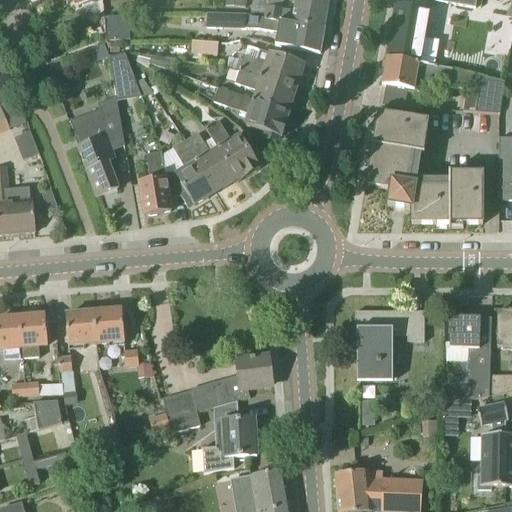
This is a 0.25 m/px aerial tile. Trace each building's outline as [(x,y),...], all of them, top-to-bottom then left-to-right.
[(253,0),(250,16),(264,19),(324,31),(328,0),(296,0),(293,15),(289,14),(289,12),(281,10),(282,0),(253,0)] [(434,69),(438,46),(439,43),(423,40),(428,11),(396,5),(387,59),(434,69)] [(250,16),(250,17),(207,16),(207,29),(262,32),(262,31),(277,34),(274,46),(287,48),(287,49),(320,55),(324,31),(264,19),(250,16)] [(504,17),(501,31),(499,44),(500,44),(511,46),(511,38),(511,18),(505,17),(504,17)] [(217,44),(193,42),(192,54),(216,55),(217,44)] [(242,60),(238,72),(294,91),(302,66),(269,55),(258,52),(255,62),(242,57),(242,60)] [(117,102),(140,99),(135,83),(124,55),(109,58),(115,98),(117,102)] [(152,57),(150,60),(148,64),(171,73),(176,61),(152,57)] [(466,91),(463,113),(499,115),(504,82),(453,73),(453,72),(434,69),(387,59),(382,87),(383,88),(383,87),(421,94),(422,84),(466,91)] [(256,93),(253,103),(255,104),(286,115),(287,114),(290,115),(290,113),(288,113),(294,91),(238,72),(233,86),(256,93)] [(140,99),(152,94),(150,90),(143,80),(135,83),(140,99)] [(157,85),(150,90),(152,94),(154,97),(162,91),(157,85)] [(213,105),(226,109),(249,117),(246,127),(265,134),(263,139),(276,144),(278,138),(282,139),(287,122),(284,121),(286,115),(255,104),(253,103),(217,90),(213,105)] [(118,114),(117,102),(115,98),(97,105),(99,112),(69,123),(79,148),(77,148),(96,199),(106,195),(107,197),(117,193),(116,191),(118,190),(108,164),(113,162),(110,154),(123,149),(118,114)] [(0,135),(10,132),(9,128),(25,122),(16,100),(1,106),(0,106),(0,135)] [(427,124),(400,119),(378,116),(375,136),(380,136),(378,148),(371,147),(371,148),(373,149),(368,181),(369,181),(381,182),(380,190),(389,191),(387,207),(411,211),(411,226),(436,226),(436,223),(448,223),(448,230),(450,230),(450,223),(462,223),(462,226),(482,226),(482,176),(450,176),(450,174),(448,174),(448,188),(416,188),(416,187),(410,186),(415,156),(424,157),(424,156),(422,155),(427,124)] [(211,141),(237,183),(236,181),(243,177),(244,179),(260,170),(258,167),(263,164),(256,153),(251,156),(240,137),(230,144),(218,123),(205,131),(211,141)] [(26,159),(38,154),(31,134),(18,139),(26,159)] [(197,136),(184,144),(215,193),(235,182),(236,184),(237,183),(211,141),(203,145),(197,136)] [(511,140),(498,140),(498,203),(511,202),(511,140)] [(168,197),(174,196),(180,194),(181,196),(180,197),(187,208),(192,205),(193,206),(215,193),(184,144),(172,151),(184,171),(176,176),(174,174),(164,176),(168,197)] [(171,213),(168,197),(164,176),(161,154),(145,156),(149,184),(138,186),(144,217),(147,217),(150,217),(157,216),(158,215),(171,213)] [(0,237),(34,234),(32,203),(9,205),(6,168),(0,168),(0,237)] [(53,193),(44,196),(49,212),(58,209),(53,193)] [(121,312),(93,314),(96,345),(108,345),(108,347),(124,346),(121,312)] [(448,319),(449,339),(448,350),(446,350),(446,364),(467,364),(466,386),(448,387),(448,406),(489,399),(489,398),(489,377),(490,346),(489,346),(489,351),(479,351),(480,320),(466,319),(465,315),(461,312),(456,312),(452,314),(450,319),(448,319)] [(511,360),(511,312),(508,312),(508,314),(497,314),(497,350),(511,350),(511,361),(511,360)] [(96,345),(93,314),(65,316),(69,351),(84,350),(84,346),(96,345)] [(407,344),(424,344),(424,314),(354,314),(354,338),(360,338),(360,346),(354,346),(354,356),(359,356),(358,381),(392,381),(392,338),(407,338),(407,344)] [(19,320),(21,349),(22,360),(39,359),(38,347),(47,347),(45,318),(19,320)] [(0,350),(21,349),(19,320),(0,321),(0,350)] [(124,353),(125,369),(139,368),(137,352),(124,353)] [(60,375),(70,374),(72,374),(71,358),(57,359),(58,375),(60,374),(60,375)] [(235,382),(234,379),(213,384),(219,409),(249,400),(246,390),(272,387),(268,359),(255,361),(255,358),(250,359),(250,361),(236,363),(238,382),(235,382)] [(511,377),(509,377),(489,377),(489,398),(511,393),(511,377)] [(12,386),(12,400),(24,400),(23,385),(12,386)] [(39,385),(23,385),(24,400),(40,399),(40,397),(62,396),(61,386),(39,387),(39,385)] [(191,393),(190,394),(163,401),(168,421),(197,414),(191,393)] [(469,421),(470,402),(457,405),(457,420),(469,421)] [(57,404),(33,405),(38,432),(62,425),(57,404)] [(507,422),(504,405),(503,405),(503,406),(478,410),(478,409),(477,410),(480,427),(481,426),(491,424),(491,437),(481,437),(481,438),(482,438),(481,479),(477,479),(477,492),(491,493),(491,489),(511,489),(511,437),(504,437),(504,422),(506,421),(506,422),(507,422)] [(200,429),(197,414),(168,421),(172,436),(200,429)] [(254,421),(214,423),(216,451),(202,452),(204,475),(234,470),(233,459),(256,458),(254,421)] [(32,460),(29,449),(24,435),(16,438),(24,463),(32,460)] [(66,463),(75,460),(72,452),(34,464),(32,460),(24,463),(32,488),(40,486),(35,472),(66,462),(66,463)] [(237,484),(241,511),(290,511),(283,472),(250,478),(250,481),(237,484)] [(368,474),(335,476),(337,511),(420,511),(422,484),(368,481),(368,474)]
